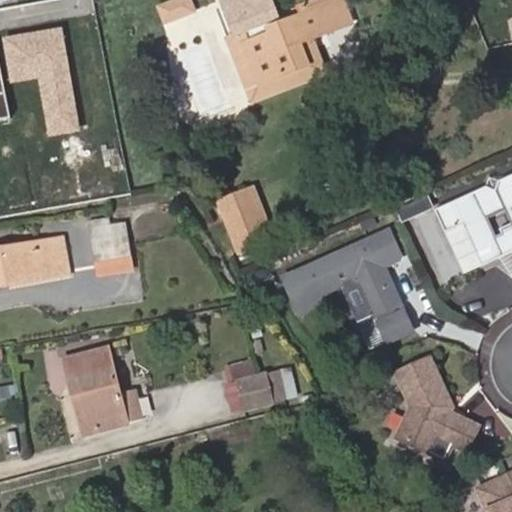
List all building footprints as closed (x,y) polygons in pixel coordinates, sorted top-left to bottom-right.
[(197,13),(192,0),(182,0),(161,8),(167,24),(197,13)] [(325,35),(315,6),(302,10),(305,16),(281,25),(271,0),(223,0),(237,36),(250,31),(253,38),(245,41),(262,85),(311,67),(302,44),(315,39),(325,35)] [(343,0),(328,0),(326,1),(333,32),(352,24),(343,0)] [(333,32),(326,1),(315,6),(325,35),(333,32)] [(62,27),(2,37),(10,84),(37,79),(47,136),(79,131),(62,27)] [(250,31),(237,36),(230,39),(254,103),(328,75),(315,39),(302,44),(311,67),(262,85),(245,41),(253,38),(250,31)] [(0,71),(0,121),(9,119),(0,71)] [(511,175),(435,210),(445,233),(462,225),(481,266),(499,258),(511,252),(511,276),(511,277),(511,175)] [(433,206),(427,192),(423,193),(430,208),(433,206)] [(430,208),(423,193),(395,206),(398,214),(402,212),(406,219),(430,208)] [(274,245),(253,194),(217,209),(238,259),(274,245)] [(132,258),(127,225),(93,230),(99,264),(132,258)] [(481,266),(462,225),(445,233),(464,274),(481,266)] [(400,304),(382,265),(400,256),(389,231),(284,280),(300,313),(308,309),(312,305),(317,298),(320,293),(341,283),(336,273),(342,270),(347,280),(357,276),(374,315),(400,304)] [(52,241),(37,244),(42,273),(2,281),(3,288),(58,279),(52,241)] [(42,273),(37,244),(0,250),(0,288),(3,288),(2,281),(42,273)] [(511,276),(511,252),(499,258),(511,276)] [(134,274),(132,258),(99,264),(101,280),(134,274)] [(412,331),(403,312),(378,323),(387,343),(412,331)] [(323,353),(339,344),(332,332),(316,341),(323,353)] [(120,395),(109,349),(64,361),(84,438),(128,426),(128,425),(120,395)] [(452,408),(430,359),(397,373),(413,407),(398,438),(431,453),(438,438),(449,413),(452,408)] [(227,370),(231,385),(238,383),(238,380),(258,375),(254,363),(227,370)] [(266,376),(273,405),(288,401),(281,372),(266,376)] [(274,407),(273,405),(266,376),(266,373),(258,375),(238,380),(238,383),(245,411),(246,414),(274,407)] [(238,413),(245,411),(238,383),(231,385),(238,413)] [(10,392),(0,393),(0,405),(12,404),(10,392)] [(133,392),(120,395),(128,425),(141,422),(133,392)] [(451,444),(463,420),(449,413),(438,438),(451,444)] [(467,452),(479,427),(463,420),(451,444),(467,452)] [(511,511),(511,475),(480,491),(490,511),(511,511)]
